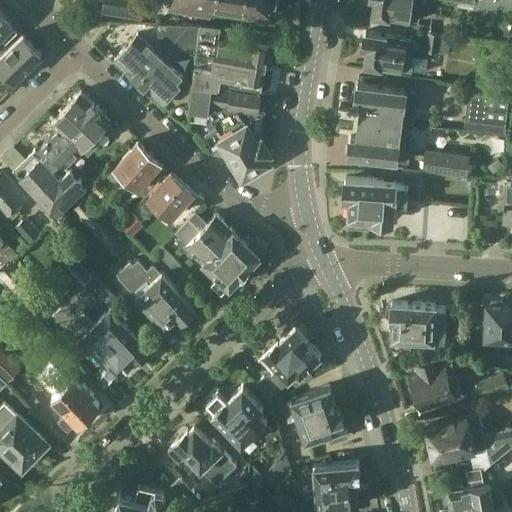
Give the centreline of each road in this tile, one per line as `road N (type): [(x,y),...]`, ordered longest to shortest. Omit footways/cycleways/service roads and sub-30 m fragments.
road 1 (residential): [(322,260),(276,289),(41,511)]
road 2 (residential): [(304,208),(266,210),(219,187),(75,54)]
road 3 (unclassified): [(405,511),(378,397),(322,260)]
road 4 (unclassified): [(304,208),(299,135),(321,0)]
road 5 (residential): [(511,270),(322,260)]
